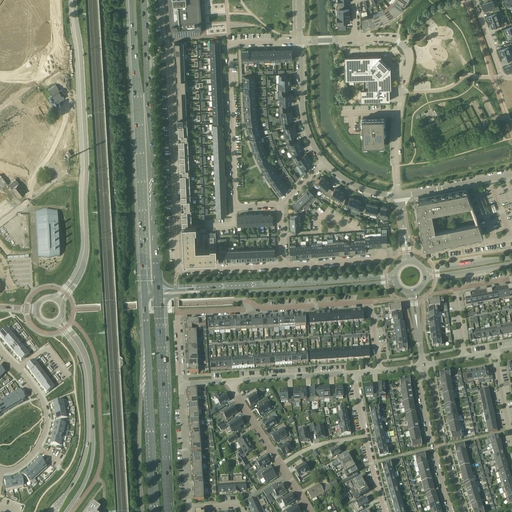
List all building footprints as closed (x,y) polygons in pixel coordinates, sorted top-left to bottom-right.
[(168,0),(170,26),(171,26),(171,29),(172,29),(173,32),(172,32),(172,35),(197,33),(197,32),(202,32),(201,26),(201,22),(202,22),(200,3),(203,3),(202,0),(168,0)] [(394,0),(392,3),(400,11),(404,5),(397,0),(394,0)] [(492,8),(493,10),(499,8),(498,5),(494,6),(492,1),(483,4),(485,10),(492,8)] [(388,7),(394,15),(400,11),(392,3),(388,7)] [(343,9),(343,6),(344,6),(336,6),(336,10),(338,10),(338,16),(337,16),(349,15),(349,9),(343,9)] [(389,19),(394,15),(388,7),(384,10),(383,9),(383,10),(389,19)] [(489,21),(501,17),(499,12),(500,11),(499,8),(493,10),(494,13),(487,16),(489,21)] [(378,11),(383,22),(389,19),(383,10),(383,9),(380,10),(378,11)] [(378,12),(378,13),(373,15),(377,25),(383,22),(378,11),(378,12)] [(338,26),(338,30),(346,30),(346,25),(344,26),(343,22),(349,22),(349,15),(337,16),(337,26),(338,26)] [(363,28),(370,26),(367,15),(362,16),(363,28)] [(367,15),(370,26),(376,25),(377,25),(373,15),(368,16),(368,15),(367,15)] [(501,17),(489,21),(491,27),(498,24),(499,27),(505,25),(504,22),(503,22),(501,17)] [(499,50),(501,55),(511,51),(510,46),(511,45),(511,44),(511,42),(505,44),(506,47),(499,50)] [(511,51),(501,55),(503,61),(510,58),(511,61),(511,60),(511,51)] [(381,60),(381,56),(345,57),(345,58),(345,80),(363,79),(364,89),(361,89),(361,101),(369,101),(390,100),(389,89),(391,89),(391,77),(390,65),(387,65),(381,60)] [(278,83),(290,83),(290,78),(287,78),(287,75),(279,75),(279,83),(278,83)] [(291,88),(290,83),(278,83),(278,91),(287,91),(287,88),(291,88)] [(57,103),(65,98),(63,95),(65,94),(62,89),(60,90),(56,85),(48,89),(52,95),(48,98),(51,103),(55,100),(57,103)] [(291,99),(291,94),(287,94),(287,91),(278,91),(278,99),(291,99)] [(291,104),(291,99),(278,99),(280,99),(280,104),(280,107),(279,108),(288,107),(287,104),(291,104)] [(292,114),(292,110),(288,110),(288,107),(279,108),(279,112),(280,116),(292,114)] [(293,119),(292,114),(280,116),(280,121),(281,125),(290,123),(289,120),(293,119)] [(58,120),(56,122),(60,126),(63,130),(70,126),(63,117),(58,120)] [(362,119),(363,145),(384,144),(384,118),(362,119)] [(295,130),(294,125),(291,126),(290,123),(281,125),(283,125),(284,128),(285,132),(283,133),(295,130)] [(297,134),(295,130),(283,133),(284,138),(286,141),(294,138),(293,135),(297,134)] [(252,145),(262,142),(261,137),(251,139),(252,145)] [(295,141),(294,138),(286,141),(287,145),(289,149),(301,144),(299,140),(295,141)] [(252,145),(254,151),(263,147),(262,142),(252,145)] [(303,149),(301,144),(289,149),(291,154),(293,157),(301,153),(299,150),(303,149)] [(266,152),(263,147),(254,151),(256,156),(266,152)] [(52,150),(46,156),(49,159),(55,153),(52,150)] [(256,156),(259,161),(268,157),(266,152),(256,156)] [(297,165),(298,165),(308,158),(306,154),(303,156),(301,153),(293,157),(293,158),(295,157),(296,160),(299,164),(297,165)] [(259,161),(261,166),(270,162),(268,157),(259,161)] [(311,162),(308,158),(298,165),(303,173),(310,167),(308,164),(311,162)] [(262,166),(264,171),(273,167),(270,162),(261,166),(262,166)] [(275,171),(273,167),(264,171),(267,176),(275,171)] [(267,176),(270,181),(278,175),(275,171),(267,176)] [(281,180),(278,175),(270,181),(273,186),(281,180)] [(319,188),(326,180),(321,177),(319,179),(318,177),(313,182),(319,187),(319,188)] [(276,190),(284,184),(281,180),(273,186),(276,190)] [(331,189),(328,187),(330,184),(326,180),(319,188),(326,195),(331,189)] [(284,184),(276,190),(280,194),(288,188),(284,184)] [(326,195),(334,200),(340,191),(335,188),(333,190),(331,189),(326,195)] [(317,198),(308,189),(304,193),(313,202),(317,198)] [(346,198),(343,197),(345,194),(340,191),(334,200),(335,199),(343,204),(346,198)] [(466,191),(462,191),(415,201),(424,247),(482,236),(483,236),(478,223),(477,223),(471,205),(470,202),(471,202),(466,191)] [(309,205),(313,202),(304,193),(300,196),(309,205)] [(305,209),(309,205),(300,196),(296,200),(305,209)] [(353,204),(355,199),(350,197),(349,200),(346,198),(343,204),(352,208),(353,204)] [(362,205),(361,205),(359,204),(361,201),(355,199),(353,204),(352,208),(361,211),(362,205)] [(305,209),(296,200),(292,204),(296,208),(293,210),(298,213),(299,213),(299,211),(303,207),(305,209)] [(370,214),(372,205),(366,203),(366,206),(362,205),(361,211),(370,214)] [(379,218),(381,206),(380,210),(377,209),(378,206),(372,205),(370,214),(379,216),(379,218)] [(381,206),(379,218),(388,220),(387,213),(386,213),(387,207),(381,206)] [(46,210),(36,212),(38,257),(48,259),(59,256),(57,211),(46,210)] [(299,214),(299,213),(298,213),(293,210),(293,214),(290,214),(290,220),(302,220),(302,219),(301,219),(301,214),(299,214)] [(215,232),(207,233),(208,247),(210,247),(210,248),(196,249),(195,232),(196,232),(196,226),(183,227),(184,262),(184,263),(184,264),(185,264),(186,264),(187,264),(187,263),(187,262),(196,262),(196,261),(216,260),(217,260),(216,247),(216,232),(215,232)] [(387,233),(381,233),(382,245),(388,245),(387,238),(389,238),(389,235),(387,235),(387,233)] [(0,244),(6,252),(11,248),(0,234),(0,244)] [(19,253),(14,247),(9,253),(14,258),(19,253)] [(464,309),(472,307),(470,295),(464,296),(464,301),(463,301),(464,309)] [(428,303),(428,306),(429,306),(430,309),(428,309),(440,308),(439,304),(444,304),(443,303),(443,301),(428,303)] [(400,307),(385,309),(385,311),(385,312),(389,311),(390,315),(401,313),(400,313),(399,310),(401,310),(400,307)] [(203,326),(206,326),(206,320),(186,321),(187,332),(197,331),(192,331),(192,327),(203,326)] [(8,328),(0,334),(0,336),(3,340),(11,333),(12,333),(8,328)] [(11,333),(3,340),(6,344),(15,337),(11,333)] [(15,337),(6,344),(10,348),(19,341),(15,336),(15,337)] [(19,341),(10,348),(13,352),(22,345),(19,341)] [(22,345),(13,352),(17,356),(25,349),(25,350),(26,349),(22,345)] [(25,349),(17,356),(21,361),(29,354),(25,350),(25,349)] [(34,361),(26,367),(30,371),(37,366),(34,361)] [(37,366),(30,371),(33,376),(40,370),(37,366)] [(40,370),(33,376),(36,380),(43,374),(40,370)] [(43,374),(36,380),(40,384),(47,379),(43,374)] [(47,379),(40,384),(43,389),(50,383),(47,379)] [(50,383),(43,389),(46,393),(53,388),(50,383)] [(376,398),(376,392),(373,392),(372,386),(369,386),(369,385),(364,385),(365,390),(366,390),(366,397),(373,397),(373,398),(376,398)] [(376,392),(376,398),(380,398),(380,397),(386,397),(386,395),(385,385),(379,385),(379,392),(376,392)] [(339,400),(339,399),(343,398),(342,391),(343,391),(343,387),(338,387),(338,388),(335,388),(336,395),(332,395),(333,401),(339,400)] [(330,401),(333,401),(332,395),(329,395),(329,388),(323,389),(324,400),(329,399),(330,401)] [(318,401),(318,389),(312,389),(313,396),(309,396),(310,402),(318,402),(318,401)] [(19,390),(14,392),(19,402),(24,399),(19,390)] [(247,400),(251,406),(259,401),(257,397),(259,395),(256,390),(251,393),(252,396),(247,400)] [(291,404),(291,398),(287,398),(287,391),(284,391),(284,390),(279,391),(280,395),(281,402),(288,402),(288,404),(291,404)] [(294,397),(291,398),(291,404),(300,403),(299,390),(294,391),(294,397)] [(310,402),(309,396),(306,397),(305,390),(299,390),(300,403),(301,403),(300,400),(306,400),(306,403),(310,402)] [(14,392),(9,395),(9,396),(9,395),(15,404),(19,402),(14,392)] [(225,394),(221,397),(219,395),(215,397),(219,404),(216,406),(220,411),(224,408),(223,405),(229,401),(225,394)] [(9,396),(4,398),(5,399),(10,407),(15,404),(9,395),(9,396)] [(1,402),(5,410),(10,407),(5,399),(1,402)] [(267,399),(259,404),(260,407),(256,410),(260,417),(271,410),(268,406),(270,404),(267,399)] [(228,410),(226,408),(220,411),(222,415),(223,414),(227,420),(228,421),(233,418),(232,417),(237,413),(233,407),(228,410)] [(263,424),(267,430),(277,425),(274,420),(278,418),(274,413),(268,417),(270,420),(263,424)] [(240,419),(233,424),(231,421),(226,425),(227,428),(229,427),(232,432),(235,430),(236,432),(240,429),(239,427),(243,425),(240,419)] [(54,422),(53,428),(54,428),(65,431),(66,425),(54,422)] [(281,442),(287,438),(286,437),(287,436),(284,432),(287,430),(283,424),(284,424),(275,429),(276,429),(278,432),(272,436),(276,443),(280,440),(281,442)] [(299,430),(301,442),(304,442),(305,443),(308,442),(308,441),(310,441),(308,434),(311,434),(310,426),(306,427),(307,429),(299,430)] [(323,427),(316,428),(318,439),(325,438),(323,427)] [(54,428),(53,433),(63,436),(64,436),(65,431),(54,428)] [(462,439),(461,433),(451,435),(452,441),(462,439)] [(227,439),(229,444),(238,438),(235,434),(227,439)] [(237,442),(241,449),(250,443),(246,437),(237,442)] [(286,444),(279,449),(283,456),(286,454),(287,455),(289,453),(289,452),(292,450),(289,447),(291,445),(289,442),(292,441),(290,437),(284,441),(286,444)] [(500,442),(499,437),(487,440),(489,445),(500,442)] [(51,439),(50,445),(61,447),(63,441),(62,441),(51,439)] [(250,443),(241,449),(246,455),(254,450),(250,443)] [(454,447),(456,453),(465,450),(464,444),(454,447)] [(340,456),(339,454),(340,453),(337,448),(333,450),(332,449),(330,451),(330,452),(333,458),(334,457),(335,458),(340,456)] [(467,456),(465,450),(456,453),(457,458),(467,456)] [(347,454),(336,460),(338,465),(341,464),(350,459),(347,454)] [(415,457),(416,462),(426,460),(425,454),(415,457)] [(243,469),(248,465),(243,457),(237,460),(243,469)] [(265,465),(269,463),(266,457),(255,464),(258,469),(255,472),(256,474),(265,469),(263,467),(265,466),(265,465)] [(494,460),(496,465),(495,466),(506,463),(504,458),(494,460)] [(341,464),(343,468),(353,463),(350,459),(341,464)] [(39,460),(35,464),(43,472),(47,468),(39,460)] [(301,460),(294,464),(297,469),(296,470),(297,472),(294,473),(297,478),(300,477),(302,479),(303,478),(303,479),(307,476),(304,471),(307,469),(305,465),(304,465),(301,460)] [(468,461),(458,463),(460,469),(469,466),(468,461)] [(381,465),(383,471),(394,467),(393,462),(381,465)] [(355,468),(353,463),(343,468),(343,469),(344,468),(346,473),(344,474),(345,474),(355,468)] [(496,471),(507,468),(506,463),(495,466),(496,471)] [(35,464),(31,467),(39,476),(43,472),(35,464)] [(27,471),(34,480),(39,476),(31,467),(27,471)] [(394,467),(383,471),(385,476),(396,473),(394,468),(394,467)] [(356,474),(358,473),(355,468),(345,474),(347,479),(352,476),(353,478),(357,476),(356,474)] [(274,472),(272,473),(271,470),(267,472),(265,469),(256,474),(256,475),(260,481),(263,479),(266,482),(276,476),(275,475),(276,475),(274,472)] [(26,470),(22,474),(30,484),(34,480),(27,471),(26,470)] [(509,475),(508,470),(498,473),(500,478),(509,475)] [(396,478),(394,473),(396,473),(385,476),(386,481),(396,478)] [(500,478),(501,483),(511,480),(509,475),(500,478)] [(21,477),(15,478),(18,489),(23,488),(21,477)] [(15,478),(9,479),(12,490),(18,489),(15,478)] [(356,478),(349,482),(350,483),(350,484),(353,489),(363,483),(361,478),(357,480),(356,478)] [(388,486),(399,483),(397,483),(396,478),(386,481),(388,486)] [(9,479),(4,481),(6,492),(12,490),(9,479)] [(328,484),(331,490),(338,486),(335,480),(328,484)] [(511,482),(511,480),(501,483),(503,488),(502,489),(511,485),(511,482)] [(363,483),(353,489),(354,488),(356,493),(366,487),(363,483)] [(399,483),(388,486),(389,491),(400,488),(399,483)] [(474,483),(465,486),(466,491),(476,488),(474,483)] [(266,490),(263,492),(266,497),(269,495),(272,493),(274,495),(276,494),(277,496),(280,495),(280,496),(283,494),(283,493),(286,491),(284,488),(285,487),(283,484),(276,488),(275,485),(266,490)] [(312,500),(324,493),(319,485),(307,492),(312,500)] [(502,491),(503,494),(511,491),(511,485),(502,489),(502,491)] [(366,487),(356,493),(357,493),(359,498),(365,494),(369,492),(366,487)] [(389,491),(391,497),(402,493),(400,488),(389,491)] [(478,494),(476,488),(466,491),(468,497),(478,494)] [(403,499),(402,493),(391,497),(392,502),(403,499)] [(426,496),(427,501),(437,498),(435,493),(426,496)] [(479,499),(478,494),(468,497),(470,502),(479,499)] [(285,507),(294,501),(291,495),(284,499),(282,497),(276,501),(278,504),(282,501),(285,507)] [(263,499),(259,501),(258,498),(248,502),(251,508),(265,502),(266,501),(265,498),(263,499)] [(356,511),(359,511),(363,510),(362,507),(368,503),(365,498),(353,505),(356,511)] [(439,503),(437,498),(427,501),(429,506),(439,503)] [(394,507),(403,504),(402,504),(401,500),(403,499),(392,502),(394,507)] [(471,507),(481,504),(479,499),(470,502),(471,507)] [(251,508),(252,511),(259,511),(263,510),(262,507),(266,505),(268,505),(266,501),(265,502),(251,508)] [(440,508),(439,503),(429,506),(431,511),(440,508)]
